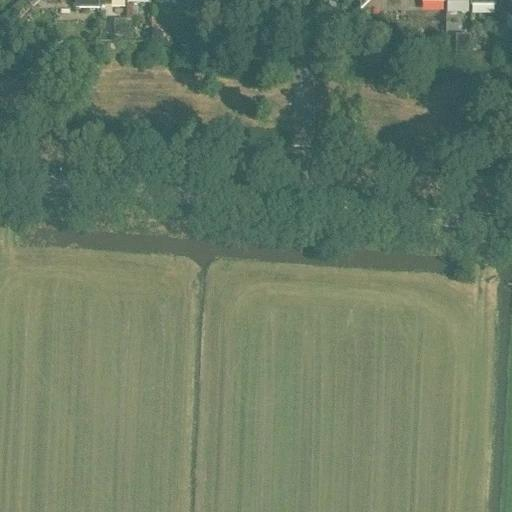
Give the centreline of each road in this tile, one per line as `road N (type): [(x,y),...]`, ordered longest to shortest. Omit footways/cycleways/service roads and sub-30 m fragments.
road 1 (unclassified): [(299,204),(511,224)]
road 2 (residential): [(299,204),(300,0)]
